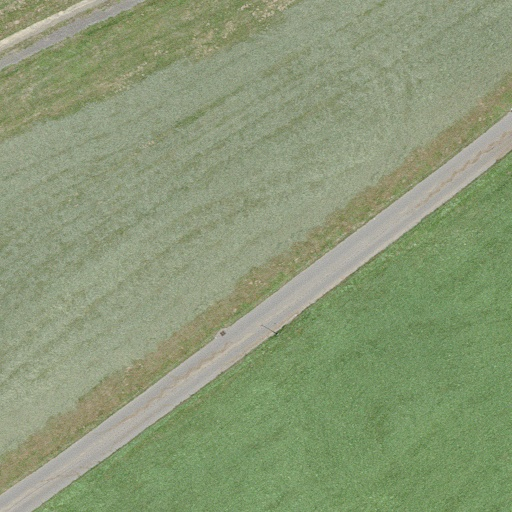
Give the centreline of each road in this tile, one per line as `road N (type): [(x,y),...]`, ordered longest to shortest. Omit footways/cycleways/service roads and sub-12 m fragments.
road 1 (unclassified): [(0,496),(511,114)]
road 2 (track): [(0,66),(137,0)]
